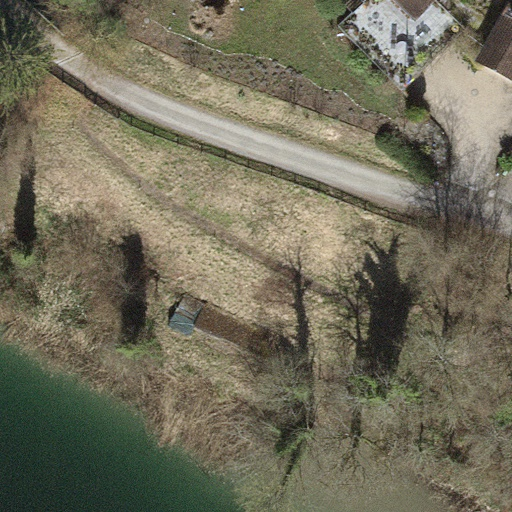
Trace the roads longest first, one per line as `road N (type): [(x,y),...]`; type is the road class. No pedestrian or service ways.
road 1 (track): [(511,234),(442,215),(104,81),(5,0)]
road 2 (track): [(511,117),(442,215)]
